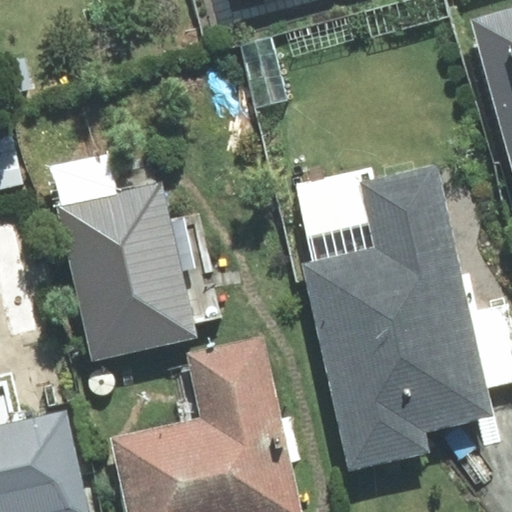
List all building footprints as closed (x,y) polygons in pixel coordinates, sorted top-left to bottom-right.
[(511,10),(474,21),(511,159),(511,10)] [(0,189),(23,185),(12,135),(0,137),(0,189)] [(440,429),(510,414),(504,386),(511,384),(511,301),(480,308),(450,160),(376,176),(388,235),(316,250),(361,466),(444,449),(440,429)] [(126,440),(141,511),(313,511),(276,328),(196,344),(212,422),(126,440)] [(0,511),(84,511),(64,418),(22,427),(11,379),(0,381),(0,511)]
